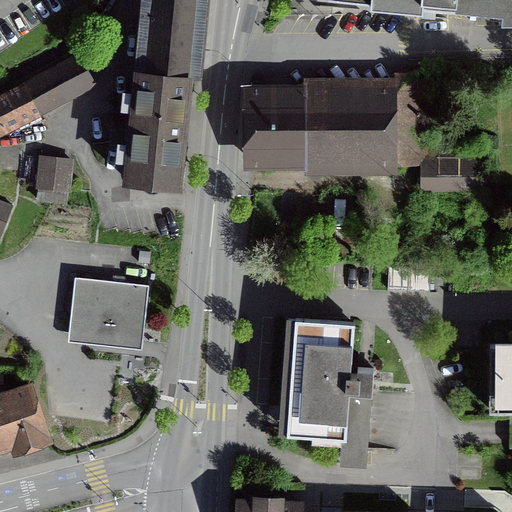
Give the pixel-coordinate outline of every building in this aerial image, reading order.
[(140,0),(134,60),(194,66),(193,70),(202,71),(210,0),(140,0)] [(511,0),(343,0),(343,2),(511,18),(511,0)] [(41,111),(97,83),(80,50),(24,78),(41,111)] [(182,178),(193,70),(194,66),(134,60),(126,132),(116,131),(114,153),(124,154),(122,172),(182,178)] [(422,147),(423,73),(396,73),(396,91),(250,91),(249,163),(420,161),(420,188),(483,189),(484,147),(422,147)] [(0,90),(0,131),(41,111),(24,78),(0,90)] [(68,189),(70,190),(74,156),(40,151),(36,185),(38,186),(37,199),(66,203),(68,189)] [(0,235),(13,202),(0,197),(0,235)] [(388,287),(430,288),(431,261),(389,259),(388,287)] [(147,285),(81,278),(74,337),(141,344),(147,285)] [(357,321),(296,317),(289,425),(318,427),(318,433),(344,435),(343,455),(368,457),(374,361),(354,360),(357,321)] [(511,417),(511,344),(495,344),(489,344),(488,408),(509,409),(509,417),(511,417)] [(0,447),(10,444),(12,450),(48,439),(30,385),(0,395),(0,447)] [(235,491),(234,511),(303,511),(304,494),(284,493),(285,487),(252,486),(252,491),(235,491)]
